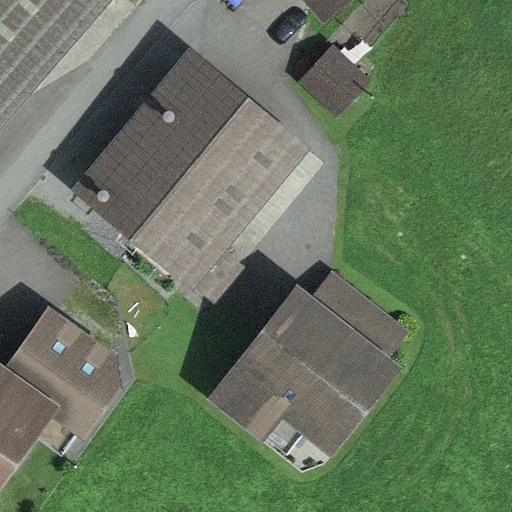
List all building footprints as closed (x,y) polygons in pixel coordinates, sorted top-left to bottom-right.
[(0,0),(0,117),(105,0),(0,0)] [(194,59),(93,180),(193,263),(294,141),(194,59)] [(321,266),(218,392),(291,451),(317,419),(343,440),(420,346),(321,266)] [(60,303),(23,358),(78,396),(68,411),(102,434),(150,364),(60,303)] [(0,341),(0,504),(68,411),(78,396),(23,358),(0,341)]
